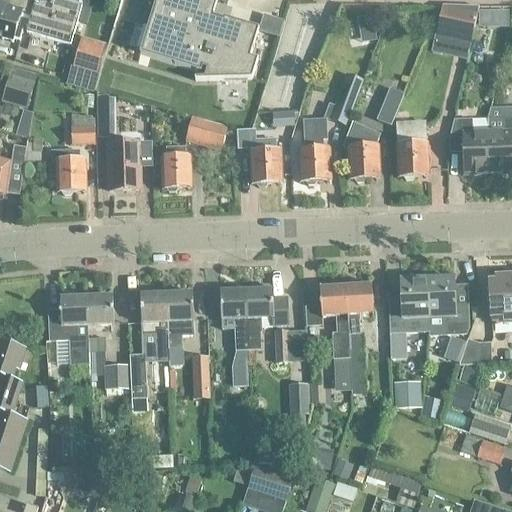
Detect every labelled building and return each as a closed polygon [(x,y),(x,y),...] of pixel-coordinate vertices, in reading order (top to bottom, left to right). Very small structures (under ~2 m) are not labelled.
[(79,2),(72,0),(0,0),(0,40),(10,43),(11,40),(15,41),(18,31),(22,32),(22,33),(68,47),(80,7),(78,7),(79,2)] [(219,0),(156,0),(140,55),(199,73),(196,80),(195,80),(195,82),(252,81),(258,61),(256,60),(256,61),(250,60),(258,32),(259,31),(214,17),(219,0)] [(347,20),(350,8),(308,1),(306,13),(347,20)] [(442,8),(437,32),(472,39),(479,8),(442,8)] [(116,18),(88,10),(82,29),(83,29),(80,40),(79,40),(71,68),(98,76),(116,18)] [(508,13),(479,13),(479,30),(508,29),(508,13)] [(264,16),(259,31),(258,32),(280,39),(285,23),(281,21),(264,16)] [(475,62),(479,48),(442,38),(439,52),(475,62)] [(349,73),(343,88),(358,94),(364,79),(349,73)] [(10,76),(1,104),(27,112),(35,84),(10,76)] [(358,94),(343,88),(331,120),(346,125),(358,94)] [(406,94),(391,88),(377,121),(392,127),(406,94)] [(116,99),(97,100),(98,139),(116,139),(116,99)] [(73,147),(95,145),(93,118),(71,120),(73,147)] [(511,119),(487,120),(489,176),(511,174),(511,119)] [(194,120),(187,144),(221,154),(228,130),(194,120)] [(464,177),(489,176),(487,120),(453,121),(449,142),(449,149),(463,149),(464,177)] [(305,152),(300,153),(302,184),(306,184),(308,187),(314,187),(316,183),(329,182),(328,151),(323,151),(323,142),(328,142),(327,121),(303,122),(304,142),(305,152)] [(427,121),(397,123),(399,148),(398,148),(400,179),(404,179),(406,182),(412,182),(414,179),(427,178),(425,146),(429,146),(427,121)] [(353,126),(343,150),(349,152),(351,182),(355,182),(357,185),(363,184),(365,181),(378,180),(377,149),(375,149),(380,137),(353,126)] [(15,137),(11,163),(13,163),(7,196),(19,198),(25,161),(28,141),(15,137)] [(140,144),(107,145),(109,192),(141,192),(140,144)] [(256,155),(252,156),(254,187),(258,187),(260,190),(266,189),(268,186),(281,185),(279,154),(275,154),(274,144),(256,145),(256,155)] [(167,160),(162,160),(163,191),(168,191),(170,194),(176,194),(178,190),(191,190),(190,159),(185,159),(185,149),(166,150),(167,160)] [(80,152),(51,153),(52,164),(57,164),(58,194),(86,193),(85,162),(80,163),(80,152)] [(0,196),(6,197),(7,196),(13,163),(11,163),(0,159),(0,196)] [(511,326),(511,280),(487,282),(489,323),(490,323),(490,327),(511,326)] [(454,281),(428,282),(429,321),(442,321),(443,339),(467,338),(468,335),(470,330),(468,306),(455,306),(454,286),(454,281)] [(429,321),(428,282),(401,283),(402,309),(389,310),(390,337),(391,361),(408,360),(407,336),(416,335),(416,322),(429,321)] [(251,289),(245,289),(248,352),(248,367),(256,367),(255,352),(261,352),(261,334),(262,334),(262,318),(273,318),(274,328),(287,328),(286,300),(274,300),(273,287),(270,288),(270,285),(251,286),(251,289)] [(349,336),(359,336),(358,317),(373,316),(373,309),(372,287),(346,289),(349,336)] [(248,352),(245,289),(222,290),(223,321),(235,321),(236,353),(248,352)] [(351,378),(350,352),(349,336),(346,289),(320,290),(321,308),(322,319),(337,318),(338,336),(333,336),(335,378),(351,378)] [(166,298),(168,362),(169,366),(169,375),(184,374),(183,340),(193,340),(191,297),(166,298)] [(166,298),(139,299),(140,328),(141,337),(149,337),(150,353),(152,353),(153,366),(169,366),(168,362),(166,298)] [(111,301),(84,302),(86,330),(112,329),(111,301)] [(58,312),(48,312),(50,344),(56,343),(57,367),(69,366),(69,369),(87,368),(87,357),(86,343),(86,330),(84,302),(58,303),(58,312)] [(288,363),(287,331),(276,332),(277,363),(288,363)] [(492,344),(481,344),(470,340),(461,367),(493,366),(492,344)] [(0,472),(8,476),(26,421),(12,416),(22,384),(11,380),(14,371),(18,373),(26,350),(0,341),(0,472)] [(223,342),(210,342),(210,364),(224,363),(223,342)] [(86,343),(87,357),(104,356),(103,343),(86,343)] [(132,400),(148,399),(146,355),(130,356),(132,400)] [(210,401),(208,359),(192,360),(194,401),(210,401)] [(128,366),(106,367),(107,393),(129,392),(128,366)] [(247,369),(233,370),(233,389),(248,389),(247,369)] [(476,372),(464,369),(459,382),(472,386),(476,372)] [(308,384),(290,385),(292,427),(306,426),(305,411),(309,411),(308,384)] [(511,385),(509,384),(503,402),(511,404),(511,385)] [(470,391),(458,387),(451,407),(463,411),(470,391)] [(48,388),(37,388),(37,409),(49,408),(48,388)] [(421,409),(421,397),(395,398),(396,410),(421,409)] [(439,419),(443,401),(428,398),(424,416),(439,419)] [(148,399),(132,400),(132,413),(148,412),(148,399)] [(511,404),(503,402),(500,409),(511,413),(511,404)] [(511,425),(477,415),(475,420),(471,434),(506,445),(511,426),(511,425)] [(132,417),(132,428),(148,429),(149,418),(132,417)] [(71,462),(71,438),(55,438),(56,463),(71,462)] [(478,458),(483,443),(466,438),(461,453),(478,458)] [(267,440),(254,440),(255,465),(268,465),(267,440)] [(505,450),(483,443),(478,458),(500,466),(505,450)] [(316,452),(303,449),(299,466),(312,469),(316,452)] [(131,454),(100,455),(101,472),(132,471),(131,454)] [(273,457),(273,466),(289,465),(288,456),(273,457)] [(172,458),(135,459),(136,470),(172,469),(172,458)] [(354,466),(339,460),(333,475),(349,481),(354,466)] [(481,467),(478,475),(502,482),(504,474),(481,467)] [(243,507),(260,511),(283,511),(293,480),(255,468),(243,507)] [(413,509),(417,496),(421,486),(373,469),(370,479),(401,490),(397,503),(413,509)] [(247,487),(252,475),(238,470),(234,483),(247,487)] [(325,485),(320,500),(329,502),(334,487),(325,485)] [(356,492),(338,486),(334,497),(353,503),(356,492)] [(505,511),(474,502),(470,511),(505,511)]
